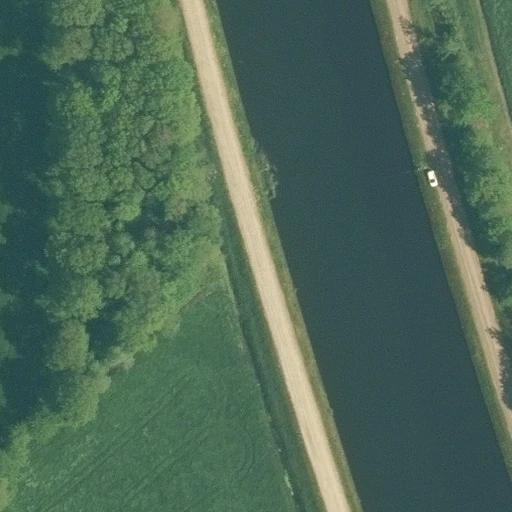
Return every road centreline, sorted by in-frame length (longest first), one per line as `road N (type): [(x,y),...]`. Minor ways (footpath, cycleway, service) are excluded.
road 1 (track): [(339,511),(191,0)]
road 2 (track): [(394,0),(511,402)]
